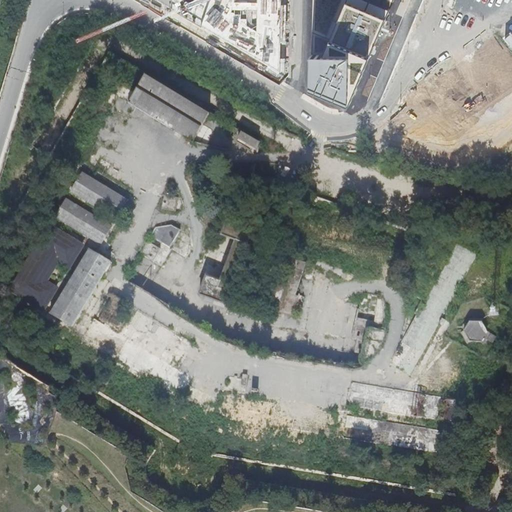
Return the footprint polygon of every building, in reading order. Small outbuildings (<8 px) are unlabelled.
[(155,0),(173,10),(186,18),(201,27),(281,73),(281,0),(155,0)] [(348,0),(312,0),(310,88),(350,105),(386,20),(348,3),(348,0)] [(140,73),(125,103),(189,143),(204,112),(140,73)] [(239,139),(258,148),(261,140),(242,131),(239,139)] [(97,155),(92,153),(88,159),(94,162),(97,155)] [(108,164),(100,160),(97,166),(105,170),(108,164)] [(120,169),(114,166),(111,172),(117,175),(120,169)] [(125,200),(77,172),(65,191),(113,220),(125,200)] [(306,181),(283,174),(283,175),(305,183),(306,181)] [(174,197),(160,195),(157,209),(172,212),(174,197)] [(108,225),(62,198),(50,217),(97,245),(108,225)] [(220,221),(215,233),(229,238),(214,279),(200,274),(193,293),(222,304),(249,231),(220,221)] [(4,290),(38,311),(53,286),(44,281),(55,264),(64,269),(79,244),(44,223),(4,290)] [(153,229),(148,238),(166,248),(177,231),(169,226),(153,229)] [(403,248),(402,239),(396,240),(395,230),(376,231),(377,247),(388,246),(388,250),(403,248)] [(83,247),(43,312),(66,326),(106,261),(83,247)] [(278,279),(273,309),(295,313),(300,282),(278,279)] [(162,358),(177,331),(132,306),(126,317),(103,305),(87,335),(119,352),(115,358),(150,377),(155,367),(172,376),(174,371),(187,378),(189,373),(162,358)] [(469,324),(463,333),(468,344),(480,344),(486,334),(480,324),(469,324)]
